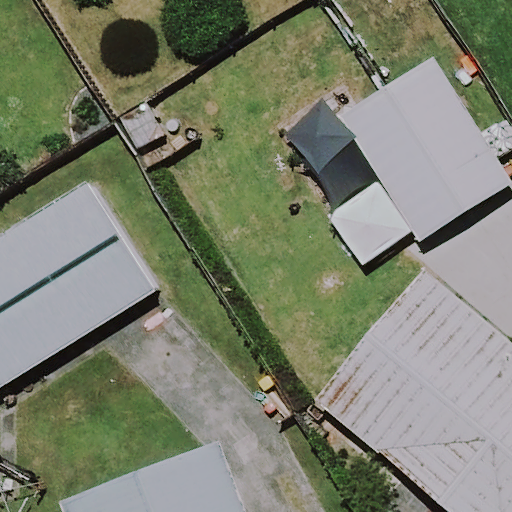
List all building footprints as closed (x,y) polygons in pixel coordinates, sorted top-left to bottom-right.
[(511,185),(428,63),(334,127),(416,249),(511,185)] [(205,81),(133,127),(161,170),(232,125),(205,81)] [(0,390),(149,301),(83,190),(0,240),(0,390)] [(511,511),(511,358),(420,281),(313,408),(437,511),(511,511)] [(232,511),(208,452),(57,511),(232,511)]
